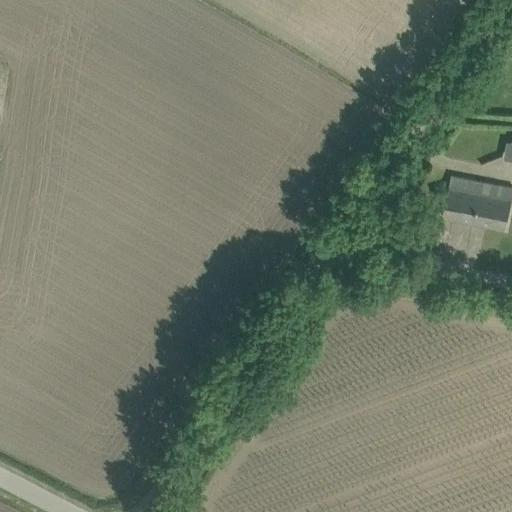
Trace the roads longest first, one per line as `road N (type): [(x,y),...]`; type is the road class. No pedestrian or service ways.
road 1 (unclassified): [(142,511),(330,255)]
road 2 (residential): [(330,255),(508,0)]
road 3 (track): [(330,255),(511,288)]
